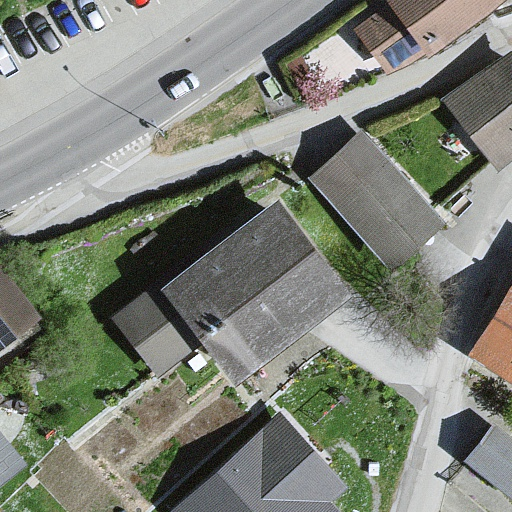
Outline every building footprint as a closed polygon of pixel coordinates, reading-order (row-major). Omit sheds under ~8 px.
[(485,0),(381,0),(351,22),(386,71),(485,0)] [(511,147),(511,44),(510,43),(442,95),(493,162),(511,147)] [(439,215),(359,126),(305,174),(386,263),(439,215)] [(348,284),(274,192),(163,280),(157,284),(201,340),(232,376),(348,284)] [(0,261),(0,336),(37,308),(0,261)] [(511,272),(465,347),(511,376),(511,272)] [(154,376),(201,340),(157,284),(163,280),(158,274),(106,314),(154,376)] [(347,482),(278,407),(167,509),(169,511),(342,511),(330,497),(347,482)] [(511,435),(491,420),(462,458),(511,495),(511,435)] [(0,479),(24,460),(0,430),(0,479)]
